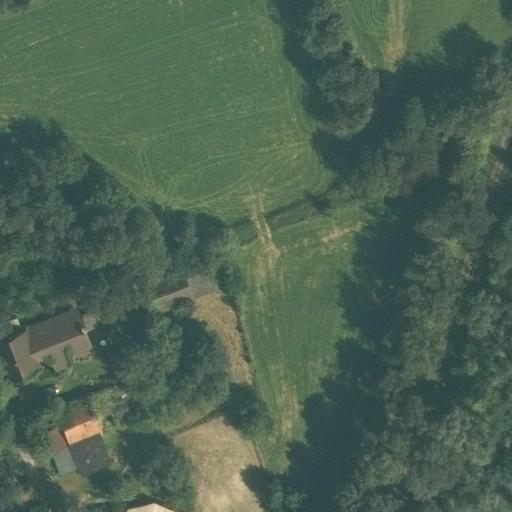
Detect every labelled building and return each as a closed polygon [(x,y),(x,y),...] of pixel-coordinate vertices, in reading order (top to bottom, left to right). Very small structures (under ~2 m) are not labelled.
[(184,266),(152,276),(163,308),(194,297),(184,266)] [(75,311),(22,332),(23,334),(0,342),(0,374),(2,379),(52,360),(53,363),(59,366),(64,364),(67,358),(65,354),(88,345),(82,329),(84,328),(82,324),(80,325),(75,311)] [(87,396),(54,409),(68,444),(101,431),(87,396)] [(108,462),(100,440),(56,457),(64,478),(108,462)] [(184,511),(182,499),(117,511),(184,511)]
